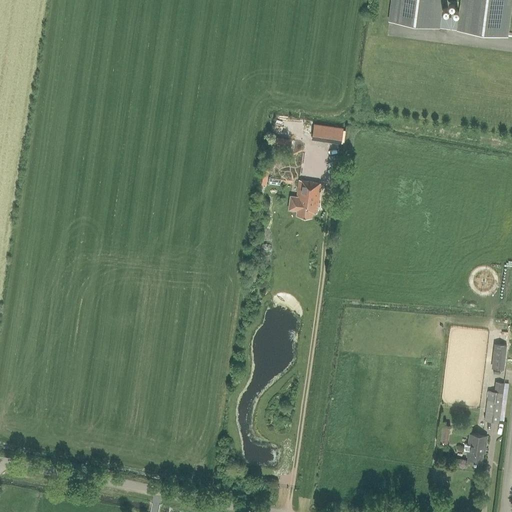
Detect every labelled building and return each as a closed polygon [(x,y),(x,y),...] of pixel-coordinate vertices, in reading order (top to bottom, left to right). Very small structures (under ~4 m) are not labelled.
[(511,0),(391,0),(389,21),(507,36),(511,0)] [(314,124),(312,137),(341,141),(343,128),(314,124)] [(289,147),(289,137),(271,137),(271,147),(289,147)] [(297,211),(296,215),(312,217),(313,212),(317,213),(321,183),(299,180),(297,197),(291,196),(289,210),(297,211)] [(504,369),(507,345),(496,343),(494,368),(504,369)] [(485,421),(499,423),(503,393),(488,391),(485,421)] [(485,451),(487,436),(469,434),(467,452),(468,452),(467,462),(482,464),(484,451),(485,451)] [(433,469),(432,479),(438,480),(439,474),(441,474),(441,470),(433,469)]
